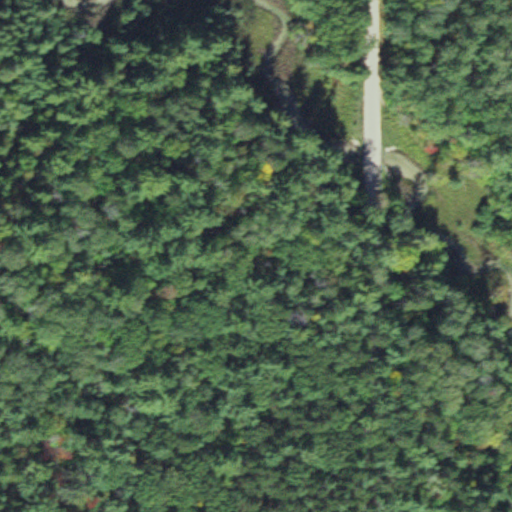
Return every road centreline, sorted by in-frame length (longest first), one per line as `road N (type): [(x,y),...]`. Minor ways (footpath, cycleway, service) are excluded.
road 1 (residential): [(369,511),(372,216)]
road 2 (residential): [(372,124),(371,0)]
